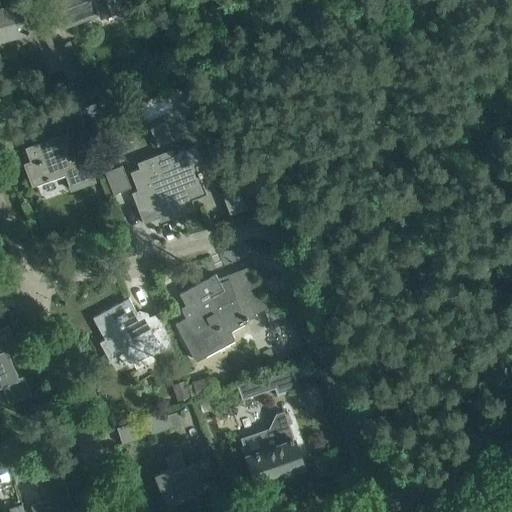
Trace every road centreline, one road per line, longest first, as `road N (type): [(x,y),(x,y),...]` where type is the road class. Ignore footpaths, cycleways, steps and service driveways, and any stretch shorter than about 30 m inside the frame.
road 1 (residential): [(376,510),(282,255),(257,232),(30,292)]
road 2 (residential): [(111,511),(30,292)]
